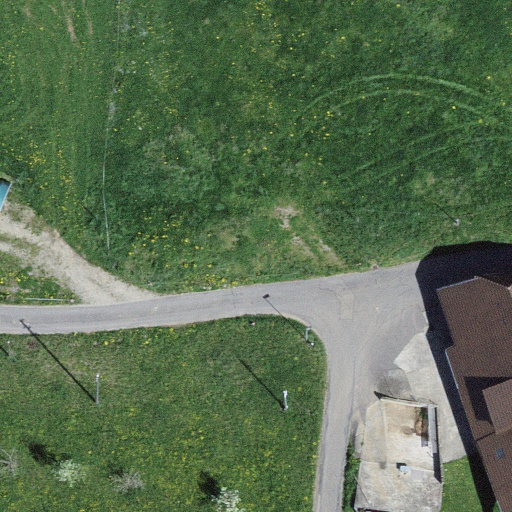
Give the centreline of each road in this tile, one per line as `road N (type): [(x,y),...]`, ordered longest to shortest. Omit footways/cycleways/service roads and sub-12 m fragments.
road 1 (unclassified): [(0,314),(358,280)]
road 2 (unclassified): [(358,280),(327,511)]
road 3 (unclassified): [(511,260),(358,280)]
